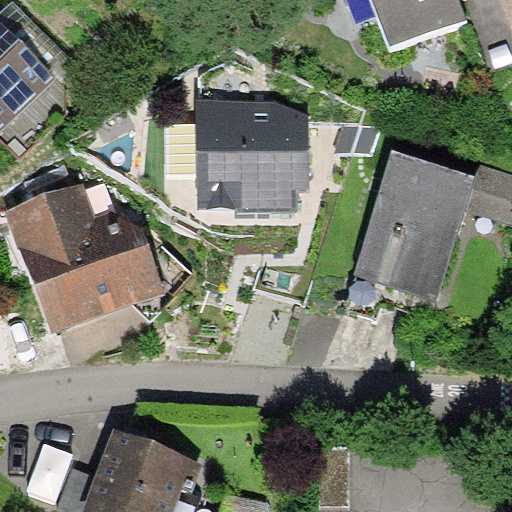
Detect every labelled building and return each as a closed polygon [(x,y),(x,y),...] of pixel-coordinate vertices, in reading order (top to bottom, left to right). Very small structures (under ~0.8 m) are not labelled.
[(313,0),(314,1),(318,0),(374,0),(397,56),(469,27),(458,0),(313,0)] [(0,134),(22,157),(65,116),(49,100),(61,89),(35,63),(52,46),(12,5),(1,16),(0,15),(0,134)] [(237,208),(237,218),(295,216),(295,190),(311,190),(309,119),(280,104),(200,107),(203,209),(237,208)] [(347,311),(379,321),(390,285),(438,300),(466,210),(507,222),(511,206),(511,179),(487,172),(483,185),(396,157),(347,311)] [(76,195),(8,219),(55,337),(165,298),(143,235),(108,223),(91,227),(76,195)] [(315,268),(302,265),(262,267),(255,291),(305,302),(315,268)] [(97,478),(74,469),(55,511),(172,511),(187,478),(196,482),(203,466),(118,430),(97,478)] [(270,511),(272,504),(226,495),(222,511),(270,511)]
